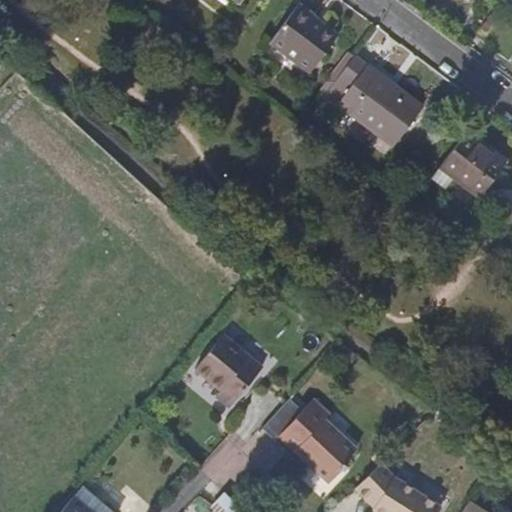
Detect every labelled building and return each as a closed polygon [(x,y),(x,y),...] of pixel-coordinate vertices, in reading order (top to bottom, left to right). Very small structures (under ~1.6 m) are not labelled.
[(311,21),(316,14),(300,3),(272,40),(310,70),(335,39),(311,21)] [(311,21),(335,39),(340,32),(316,14),(311,21)] [(396,142),(425,103),(397,82),(394,86),(378,75),(381,70),(369,61),(340,99),(396,142)] [(394,86),(397,82),(381,70),(378,75),(394,86)] [(440,163),(481,194),(507,159),(467,129),(440,163)] [(231,407),(262,368),(222,335),(196,367),(222,390),(217,395),(231,407)] [(281,435),(310,464),(330,482),(343,468),(345,470),(350,466),(345,462),(360,446),(330,418),(333,412),(317,397),(305,410),(281,435)] [(305,410),(292,398),(264,429),(276,440),(281,435),(305,410)] [(281,435),(276,440),(306,468),(310,464),(281,435)] [(392,477),(378,463),(364,478),(354,488),(373,506),(372,508),(376,511),(436,511),(440,507),(392,477)] [(106,504),(83,484),(60,511),(109,511),(104,508),(106,504)] [(215,506),(220,511),(245,511),(246,511),(229,496),(226,493),(215,506)] [(486,511),(468,500),(460,511),(486,511)]
